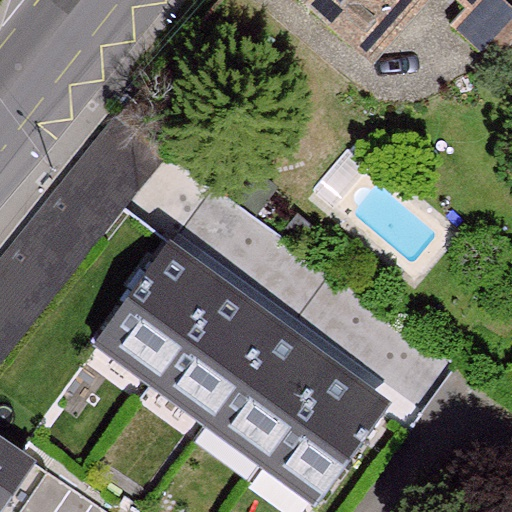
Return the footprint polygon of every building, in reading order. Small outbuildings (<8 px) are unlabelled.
[(304,0),(369,59),(421,0),(304,0)] [(511,2),(509,0),(460,0),(465,5),(450,23),(494,62),(511,42),(511,2)] [(0,367),(166,154),(114,114),(0,260),(0,367)] [(395,401),(167,233),(91,338),(317,507),(395,401)] [(0,440),(0,511),(13,511),(24,497),(43,469),(0,440)]
